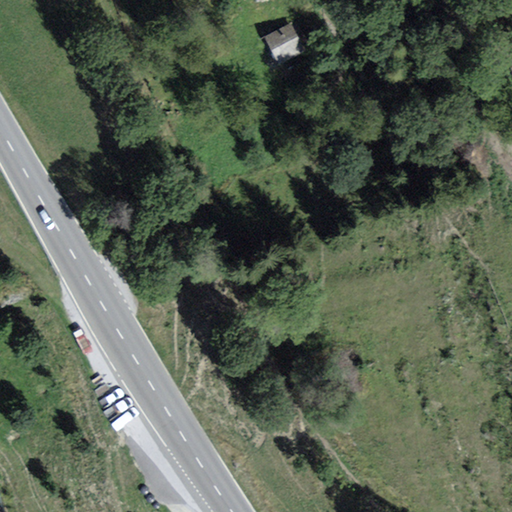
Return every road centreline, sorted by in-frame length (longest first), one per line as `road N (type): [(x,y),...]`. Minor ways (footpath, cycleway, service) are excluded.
road 1 (track): [(102,0),(273,372),(383,511)]
road 2 (secondary): [(0,128),(232,511)]
